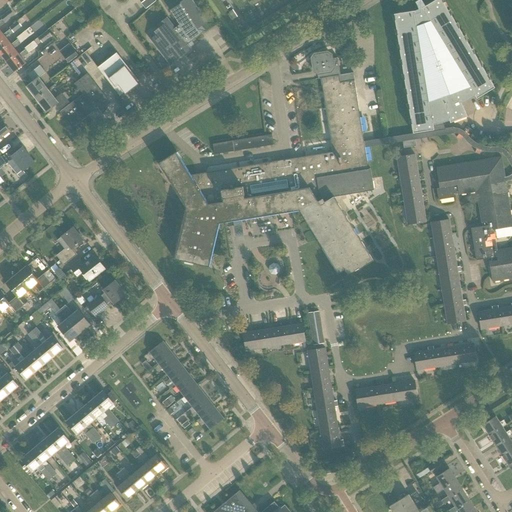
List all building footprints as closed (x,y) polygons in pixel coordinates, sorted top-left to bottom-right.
[(182,55),(190,49),(187,46),(206,31),(201,25),(205,22),(191,0),(183,0),(181,2),(182,3),(170,10),(179,25),(174,29),(167,20),(160,25),(162,28),(156,33),(158,36),(152,41),(170,64),(178,58),(179,59),(183,56),(182,55)] [(421,0),(418,0),(418,1),(417,0),(411,0),(411,1),(410,3),(409,4),(409,5),(408,7),(408,8),(408,9),(408,10),(408,11),(394,14),(413,133),(445,128),(444,122),(450,120),(451,122),(468,116),(462,104),(475,96),(477,98),(495,88),(442,0),(435,0),(426,6),(421,0)] [(0,34),(2,33),(0,30),(0,27),(5,23),(4,23),(9,19),(14,15),(10,10),(0,18),(2,20),(0,21),(0,34)] [(2,33),(0,34),(0,50),(10,43),(6,38),(13,33),(21,26),(18,21),(9,28),(10,30),(3,35),(2,33)] [(38,38),(42,43),(52,36),(48,30),(38,38)] [(24,32),(20,35),(21,37),(24,41),(29,37),(24,32)] [(10,43),(0,50),(0,53),(7,62),(18,53),(14,48),(20,43),(24,41),(21,37),(18,40),(11,45),(10,43)] [(18,53),(7,62),(15,72),(26,63),(22,58),(28,53),(32,51),(29,47),(26,50),(19,55),(18,53)] [(74,50),(64,58),(69,63),(78,56),(74,50)] [(328,51),(314,53),(311,58),(313,72),(318,75),(318,79),(320,79),(331,152),(191,176),(176,153),(177,153),(176,153),(159,164),(159,165),(160,164),(187,207),(175,258),(174,257),(174,259),(209,267),(210,266),(209,266),(219,222),(299,210),(339,273),(338,273),(338,274),(345,270),(348,275),(359,268),(360,269),(374,260),(333,197),(364,192),(364,191),(373,190),(370,168),(368,168),(365,146),(364,141),(355,80),(354,73),(341,75),(338,58),(333,58),(332,54),(328,51)] [(137,80),(138,81),(139,81),(117,52),(98,67),(120,95),(124,92),(123,91),(128,87),(137,80)] [(36,99),(48,90),(38,78),(45,72),(40,65),(28,74),(33,81),(26,87),(36,99)] [(100,111),(110,103),(87,73),(74,83),(82,94),(70,104),(66,99),(62,103),(61,102),(58,104),(59,105),(60,105),(63,109),(60,112),(72,127),(97,108),(100,111)] [(57,103),(58,104),(61,102),(62,103),(66,99),(62,93),(55,99),(48,90),(36,99),(46,112),(57,103)] [(2,121),(0,122),(0,138),(10,131),(2,121)] [(413,133),(364,141),(365,146),(403,140),(415,138),(453,132),(454,132),(455,132),(456,133),(457,133),(458,133),(459,134),(460,134),(461,135),(462,136),(463,137),(464,139),(466,141),(468,143),(471,145),(473,147),(476,148),(479,149),(482,150),(485,151),(488,151),(491,151),(494,151),(496,151),(497,151),(498,152),(499,152),(500,152),(501,153),(502,153),(503,154),(504,155),(505,156),(505,157),(506,157),(511,167),(511,172),(511,174),(510,174),(509,175),(507,176),(506,176),(505,176),(505,181),(507,181),(508,181),(510,180),(511,180),(511,179),(511,157),(510,155),(509,153),(508,152),(507,151),(506,150),(505,149),(503,148),(502,148),(500,147),(499,147),(497,146),(496,146),(494,146),(492,146),(489,146),(487,146),(485,146),(482,145),(480,145),(478,144),(475,142),(473,140),(471,139),(468,136),(467,134),(466,133),(464,132),(463,131),(462,130),(460,129),(459,128),(457,128),(456,128),(454,127),(453,127),(445,128),(413,133)] [(259,139),(260,147),(273,145),(272,137),(259,139)] [(415,138),(403,140),(404,148),(416,146),(415,138)] [(233,141),(213,144),(215,154),(234,151),(233,141)] [(0,157),(0,168),(2,166),(3,167),(10,162),(14,167),(13,168),(18,174),(23,170),(23,171),(34,162),(23,148),(17,153),(13,148),(1,158),(0,157)] [(398,157),(400,174),(418,171),(415,154),(398,157)] [(493,231),(511,228),(511,225),(505,181),(505,176),(502,158),(437,168),(440,188),(437,189),(439,200),(456,197),(455,191),(458,190),(459,195),(477,192),(482,223),(484,223),(485,226),(471,228),(477,261),(490,258),(491,262),(489,262),(493,282),(511,278),(511,248),(496,251),(493,231)] [(400,174),(403,191),(421,188),(418,171),(400,174)] [(403,191),(406,207),(424,204),(421,188),(403,191)] [(406,207),(409,224),(426,221),(424,204),(406,207)] [(431,223),(434,240),(452,237),(449,220),(431,223)] [(264,232),(262,221),(250,222),(252,234),(264,232)] [(57,255),(64,265),(77,255),(73,248),(83,240),(73,228),(62,236),(62,237),(58,240),(65,249),(57,255)] [(434,240),(437,257),(455,253),(452,237),(434,240)] [(437,257),(440,273),(458,270),(455,253),(437,257)] [(95,256),(84,264),(80,259),(70,267),(77,276),(82,272),(89,281),(105,268),(95,256)] [(226,256),(218,256),(218,268),(226,268),(226,256)] [(280,272),(280,268),(278,264),(273,263),(270,266),(269,270),(271,274),(276,275),(280,272)] [(26,266),(16,274),(29,289),(34,285),(40,291),(50,282),(55,278),(49,270),(43,274),(37,279),(26,266)] [(65,276),(60,269),(55,273),(61,280),(65,276)] [(440,273),(443,290),(461,287),(458,270),(440,273)] [(29,289),(16,274),(6,282),(18,295),(14,299),(21,307),(29,301),(23,294),(29,289)] [(122,285),(118,280),(116,280),(115,281),(114,280),(103,289),(106,292),(88,306),(95,316),(105,308),(104,306),(111,301),(114,304),(126,295),(120,288),(121,287),(122,285)] [(65,287),(60,292),(69,303),(75,298),(65,287)] [(443,290),(445,307),(464,304),(461,287),(443,290)] [(0,311),(1,313),(6,308),(12,315),(21,307),(14,299),(9,302),(0,291),(0,311)] [(445,307),(448,324),(466,321),(464,304),(445,307)] [(73,314),(66,305),(60,309),(80,333),(90,325),(78,310),(73,314)] [(43,306),(37,310),(47,321),(52,317),(43,306)] [(511,324),(511,306),(499,309),(501,327),(511,324)] [(60,309),(55,314),(63,322),(58,326),(71,341),(80,333),(60,309)] [(501,327),(499,309),(479,312),(482,330),(501,327)] [(325,343),(319,311),(309,313),(314,345),(325,343)] [(303,324),(283,327),(286,344),(306,341),(303,324)] [(36,327),(32,331),(40,340),(44,336),(36,327)] [(283,327),(263,330),(266,347),(286,344),(283,327)] [(246,350),(266,347),(263,330),(244,333),(246,350)] [(40,340),(32,331),(28,334),(36,343),(40,340)] [(63,348),(53,336),(45,343),(54,355),(63,348)] [(163,342),(150,352),(159,363),(172,353),(163,342)] [(21,355),(25,352),(18,343),(14,346),(21,355)] [(54,355),(45,343),(37,350),(46,361),(54,355)] [(476,361),(473,344),(454,347),(456,364),(476,361)] [(35,371),(25,360),(21,355),(14,346),(10,349),(17,358),(21,363),(16,367),(25,379),(35,371)] [(456,364),(454,347),(434,350),(437,367),(456,364)] [(308,351),(311,370),(328,368),(325,348),(308,351)] [(46,361),(37,350),(25,360),(35,371),(46,361)] [(437,367),(434,350),(415,353),(417,370),(437,367)] [(172,353),(159,363),(167,374),(181,364),(172,353)] [(147,370),(151,367),(146,361),(142,364),(147,370)] [(167,374),(176,385),(189,375),(181,364),(167,374)] [(311,370),(314,390),(332,387),(328,368),(311,370)] [(3,378),(0,375),(0,383),(8,393),(18,385),(8,374),(3,378)] [(176,385),(184,396),(198,386),(189,375),(176,385)] [(414,381),(395,383),(398,401),(417,398),(414,381)] [(0,400),(8,393),(0,383),(0,400)] [(398,401),(395,383),(375,386),(378,404),(398,401)] [(184,396),(193,407),(206,396),(198,386),(184,396)] [(378,404),(375,386),(356,389),(359,407),(378,404)] [(314,390),(317,410),(335,407),(332,387),(314,390)] [(107,395),(104,391),(95,399),(115,424),(120,421),(112,412),(108,407),(113,403),(118,399),(111,392),(107,395)] [(193,407),(202,418),(215,407),(206,396),(193,407)] [(163,402),(167,407),(172,403),(168,398),(163,402)] [(115,424),(95,399),(85,407),(95,418),(100,414),(111,428),(115,424)] [(93,427),(90,423),(95,418),(85,407),(76,415),(97,440),(101,436),(93,427)] [(215,407),(202,418),(210,429),(224,419),(215,407)] [(317,410),(321,430),(338,427),(335,407),(317,410)] [(76,415),(67,422),(76,434),(81,430),(85,434),(93,443),(97,440),(76,415)] [(483,424),(489,435),(502,427),(507,424),(504,420),(499,423),(495,417),(483,424)] [(321,430),(324,449),(341,446),(338,427),(321,430)] [(496,445),(508,437),(511,434),(511,432),(510,430),(506,433),(502,427),(489,435),(496,445)] [(50,437),(71,462),(75,458),(67,449),(64,445),(69,440),(59,429),(50,437)] [(50,456),(55,452),(59,456),(67,465),(71,462),(50,437),(41,444),(50,456)] [(496,445),(502,455),(511,448),(511,442),(508,437),(496,445)] [(122,442),(126,448),(131,444),(126,439),(122,442)] [(32,452),(41,463),(45,468),(53,477),(57,474),(49,465),(45,460),(50,456),(41,444),(32,452)] [(136,450),(140,455),(157,474),(160,472),(162,473),(169,467),(164,460),(162,461),(157,455),(150,461),(147,457),(148,457),(144,451),(140,446),(136,450)] [(511,448),(502,455),(509,465),(511,462),(511,448)] [(32,471),(41,463),(32,452),(22,460),(32,471)] [(83,452),(79,456),(86,465),(91,462),(83,452)] [(154,477),(157,474),(140,455),(136,458),(141,463),(142,462),(145,465),(138,470),(149,484),(155,479),(154,477)] [(444,487),(457,479),(450,468),(445,472),(438,461),(416,475),(418,479),(430,471),(433,474),(434,473),(437,477),(441,483),(434,487),(438,493),(445,489),(444,487)] [(53,477),(45,468),(41,471),(49,480),(53,477)] [(138,470),(130,477),(128,474),(129,473),(125,468),(121,471),(137,490),(141,488),(142,490),(149,484),(138,470)] [(137,490),(121,471),(117,474),(121,479),(123,479),(125,481),(118,487),(127,499),(137,490)] [(101,496),(102,495),(98,490),(94,493),(109,511),(111,511),(120,504),(111,494),(115,491),(105,479),(100,483),(109,494),(103,499),(101,496)] [(457,479),(444,487),(445,489),(449,496),(442,500),(445,504),(452,500),(450,498),(463,490),(457,479)] [(291,511),(285,505),(280,508),(274,501),(261,511),(258,511),(256,510),(258,508),(256,506),(255,504),(253,505),(252,504),(240,490),(213,511),(291,511)] [(450,498),(452,500),(456,506),(449,511),(455,511),(458,510),(457,509),(470,501),(463,490),(450,498)] [(92,511),(109,511),(94,493),(90,496),(95,501),(96,501),(98,503),(90,510),(92,511)] [(408,494),(390,506),(393,511),(430,511),(427,507),(419,511),(408,494)] [(475,511),(477,511),(470,501),(457,509),(458,510),(459,511),(475,511)]
